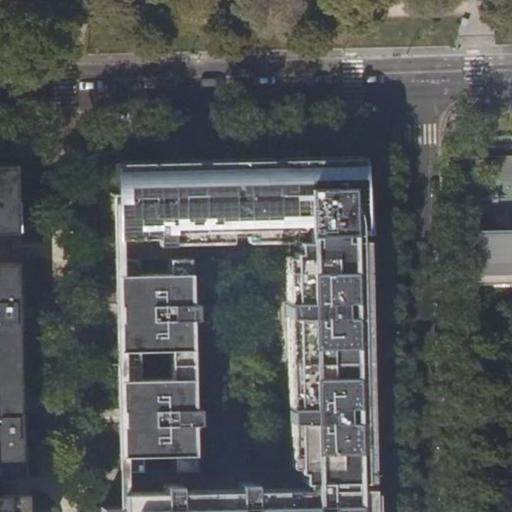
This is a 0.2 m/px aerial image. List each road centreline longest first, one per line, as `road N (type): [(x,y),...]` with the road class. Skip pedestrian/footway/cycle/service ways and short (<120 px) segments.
road 1 (residential): [(412,92),(423,511)]
road 2 (residential): [(0,102),(412,92)]
